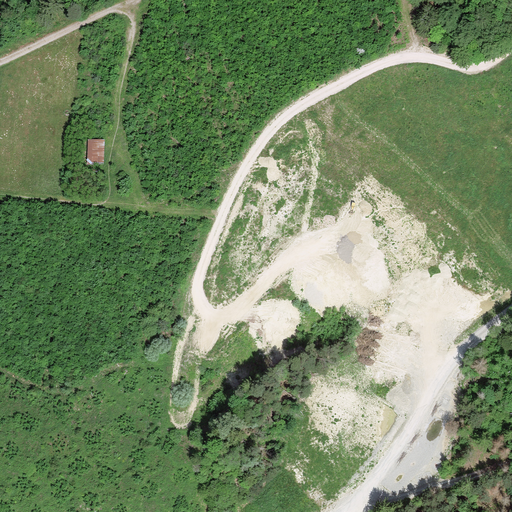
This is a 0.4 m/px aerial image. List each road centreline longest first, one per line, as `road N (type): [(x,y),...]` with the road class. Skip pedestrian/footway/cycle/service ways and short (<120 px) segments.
road 1 (track): [(511,463),(369,511)]
road 2 (track): [(0,63),(130,0)]
